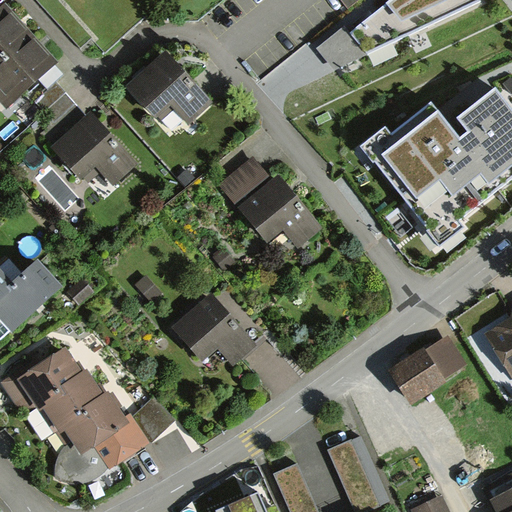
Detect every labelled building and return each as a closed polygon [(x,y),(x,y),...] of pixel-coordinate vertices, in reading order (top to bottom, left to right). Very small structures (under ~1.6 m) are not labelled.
[(481,0),(390,0),(349,33),(367,55),(482,1),(481,0)] [(0,60),(32,32),(5,2),(0,6),(0,60)] [(333,70),(367,55),(349,33),(343,26),(315,48),(333,70)] [(0,101),(6,108),(59,61),(32,32),(0,60),(0,101)] [(166,51),(126,88),(159,124),(174,110),(188,126),(214,103),(166,51)] [(68,94),(57,83),(27,109),(38,121),(68,94)] [(68,94),(38,121),(55,140),(85,114),(68,94)] [(385,136),(365,152),(441,248),(463,231),(457,223),(511,180),(511,116),(496,96),(459,125),(471,139),(461,147),(432,111),(390,143),(385,136)] [(90,113),(53,147),(87,184),(101,171),(114,185),(137,165),(90,113)] [(253,156),(218,186),(235,205),(270,175),(253,156)] [(184,171),(177,177),(185,186),(191,180),(184,171)] [(278,174),(238,209),(268,243),(282,230),(299,249),(325,226),(278,174)] [(222,244),(210,254),(224,271),(236,261),(222,244)] [(11,287),(15,291),(2,303),(22,327),(63,291),(38,263),(11,287)] [(11,287),(0,273),(0,304),(2,303),(15,291),(11,287)] [(140,276),(134,281),(150,299),(156,294),(140,276)] [(77,280),(65,291),(76,304),(88,294),(77,280)] [(206,295),(172,325),(201,359),(215,346),(227,359),(247,341),(206,295)] [(511,317),(484,334),(510,377),(511,375),(511,317)] [(439,336),(388,370),(412,405),(463,371),(439,336)] [(78,373),(60,348),(28,370),(24,364),(0,381),(0,382),(21,412),(33,403),(78,373)] [(60,422),(100,395),(82,370),(78,373),(33,403),(51,428),(60,422)] [(100,395),(60,422),(80,450),(91,443),(122,420),(103,393),(100,395)] [(122,420),(91,443),(109,468),(147,442),(171,420),(150,399),(128,416),(122,420)] [(350,438),(326,449),(353,511),(360,511),(379,503),(350,438)] [(316,511),(293,463),(269,475),(286,511),(316,511)] [(511,511),(511,475),(483,491),(494,511),(511,511)] [(264,511),(255,492),(212,511),(264,511)] [(449,511),(442,496),(413,510),(413,511),(449,511)]
